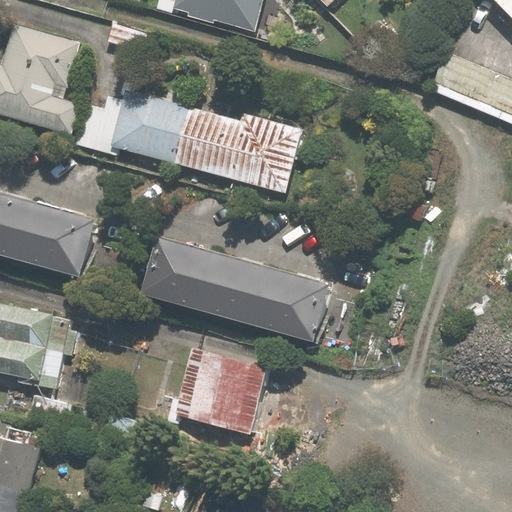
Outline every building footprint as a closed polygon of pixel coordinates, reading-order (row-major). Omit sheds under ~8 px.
[(186,0),(184,8),(266,30),(274,0),(186,0)] [(321,0),(331,9),(340,0),(321,0)] [(511,0),(499,0),(511,13),(511,0)] [(155,29),(122,19),(115,43),(148,53),(155,29)] [(314,130),(143,82),(138,100),(117,94),(113,111),(73,99),(89,41),(26,23),(13,67),(0,64),(0,63),(0,112),(81,135),(79,143),(117,154),(120,144),(296,194),(314,130)] [(407,49),(380,23),(366,37),(393,63),(407,49)] [(437,92),(511,123),(511,82),(447,55),(437,92)] [(503,125),(484,117),(479,130),(498,138),(503,125)] [(116,218),(0,185),(0,248),(99,277),(116,218)] [(511,196),(479,194),(477,215),(511,216),(511,196)] [(347,280),(174,234),(159,292),(332,338),(347,280)] [(63,360),(51,357),(60,319),(0,304),(0,373),(57,387),(63,360)] [(274,371),(199,350),(182,414),(257,434),(274,371)] [(81,401),(51,395),(48,412),(78,418),(81,401)] [(17,430),(19,420),(0,415),(0,511),(31,511),(51,439),(17,430)]
